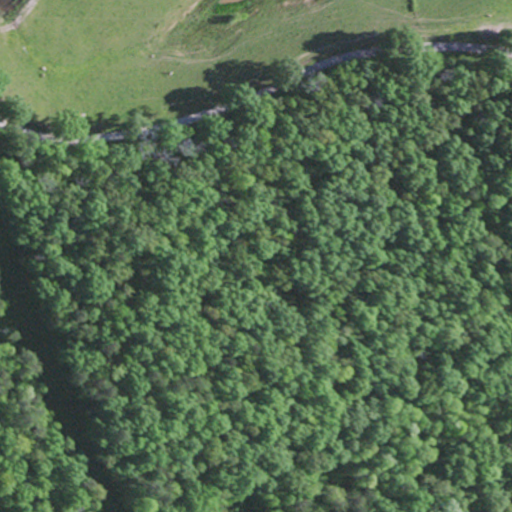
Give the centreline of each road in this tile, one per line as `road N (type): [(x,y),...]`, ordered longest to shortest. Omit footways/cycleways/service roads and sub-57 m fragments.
road 1 (residential): [(0,115),(39,133),(111,135),(237,104),(380,51),(511,52)]
road 2 (residential): [(388,511),(511,447)]
